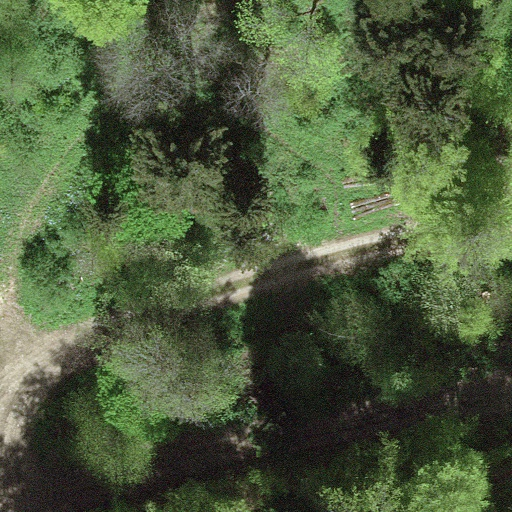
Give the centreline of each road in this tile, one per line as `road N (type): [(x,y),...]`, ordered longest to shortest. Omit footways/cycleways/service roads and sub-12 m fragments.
road 1 (track): [(511,214),(396,235),(213,286),(90,335),(43,367),(14,403),(0,438)]
road 2 (track): [(511,403),(440,407),(0,499)]
road 3 (track): [(43,367),(22,340),(17,287),(42,203),(158,57),(229,0)]
